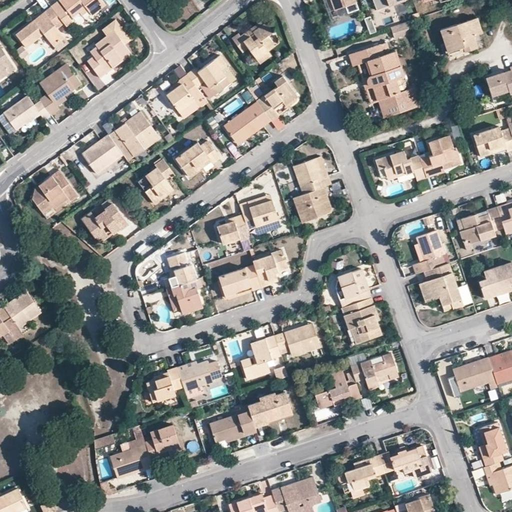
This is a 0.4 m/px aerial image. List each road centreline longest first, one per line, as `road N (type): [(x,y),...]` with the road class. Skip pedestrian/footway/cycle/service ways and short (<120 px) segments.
road 1 (residential): [(370,221),(324,238),(301,296),(145,341),(120,266),(124,256),(329,108)]
road 2 (residential): [(92,511),(138,505),(434,406)]
road 3 (residential): [(0,187),(171,52)]
road 4 (residential): [(511,170),(370,221)]
road 5 (residential): [(370,221),(414,343)]
road 6 (residential): [(329,108),(370,221)]
